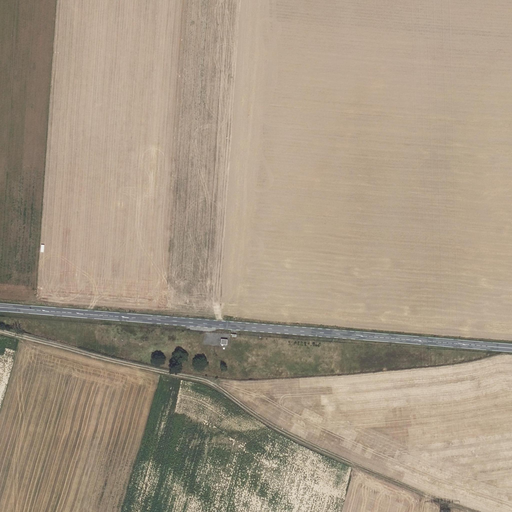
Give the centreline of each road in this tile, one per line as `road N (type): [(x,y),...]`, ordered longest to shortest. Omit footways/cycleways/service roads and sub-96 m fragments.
road 1 (secondary): [(511,349),(0,307)]
road 2 (track): [(0,331),(203,379),(275,426),(471,511)]
